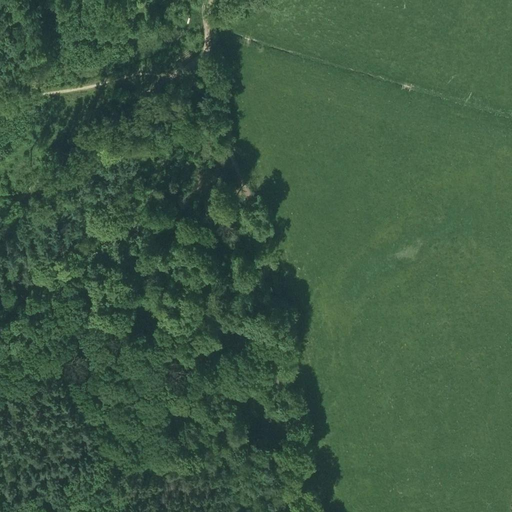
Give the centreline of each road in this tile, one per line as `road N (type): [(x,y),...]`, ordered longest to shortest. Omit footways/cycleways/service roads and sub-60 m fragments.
road 1 (track): [(208,57),(217,119),(268,259),(299,511)]
road 2 (unknown): [(0,424),(62,304),(135,261),(136,232),(117,218),(114,197),(172,112),(178,95),(170,79)]
road 3 (track): [(0,212),(93,128),(170,79)]
